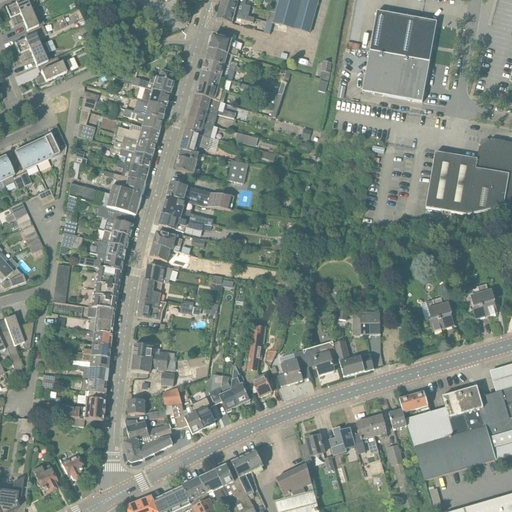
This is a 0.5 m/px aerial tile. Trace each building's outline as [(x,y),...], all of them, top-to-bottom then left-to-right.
[(9,19),(34,8),(32,3),(36,1),(35,0),(24,0),(25,1),(5,9),(9,19)] [(220,10),(248,18),(249,14),(245,12),(246,7),(245,6),(223,0),(220,10)] [(279,0),(278,4),(275,15),(272,25),(309,35),(318,0),(279,0)] [(269,13),(275,15),(278,4),(272,3),(269,13)] [(27,32),(44,24),(39,15),(33,18),(30,11),(34,9),(34,8),(9,19),(9,20),(10,20),(14,28),(13,28),(14,29),(23,24),(27,32)] [(217,22),(232,26),(234,20),(253,25),(259,26),(260,22),(248,18),(220,10),(217,22)] [(272,25),(275,15),(269,13),(266,23),(272,25)] [(370,53),(430,64),(437,24),(377,13),(370,53)] [(272,25),(266,23),(263,34),(269,36),(272,25)] [(18,55),(39,46),(37,40),(46,36),(42,26),(44,25),(44,24),(27,32),(27,33),(28,32),(31,38),(14,45),(18,55)] [(209,51),(232,57),(239,59),(240,56),(238,55),(239,52),(236,51),(238,44),(232,42),(232,41),(233,36),(220,32),(218,38),(213,37),(209,51)] [(36,68),(51,61),(44,44),(39,46),(18,55),(18,56),(19,55),(23,63),(22,63),(23,64),(32,60),(36,68)] [(206,62),(235,71),(244,73),(244,70),(236,68),(237,65),(231,63),(232,57),(209,51),(206,62)] [(430,64),(370,53),(362,93),(422,104),(425,91),(427,91),(428,87),(426,86),(430,64)] [(37,87),(70,72),(66,62),(60,65),(57,59),(51,61),(36,68),(40,67),(42,72),(40,73),(42,77),(34,80),(37,87)] [(203,74),(226,81),(231,82),(233,72),(235,73),(235,71),(206,62),(203,74)] [(320,81),(329,82),(332,65),(318,63),(317,72),(322,73),(320,81)] [(132,85),(134,79),(136,71),(127,69),(124,82),(132,85)] [(172,84),(169,83),(171,76),(160,73),(158,80),(150,78),(149,84),(139,81),(134,79),(132,85),(132,87),(144,90),(168,97),(172,84)] [(283,83),(287,85),(291,74),(287,73),(286,77),(282,75),(280,82),(283,83)] [(199,85),(223,92),(226,81),(203,74),(199,85)] [(318,92),(325,94),(327,84),(320,82),(318,92)] [(287,85),(283,83),(278,95),(283,96),(287,85)] [(196,97),(219,104),(223,92),(199,85),(196,97)] [(147,105),(165,110),(168,97),(144,90),(141,103),(147,105)] [(82,99),(97,103),(99,97),(84,93),(82,99)] [(274,107),(279,108),(283,96),(278,95),(278,94),(274,107)] [(193,109),(217,116),(234,121),(235,117),(218,112),(220,104),(219,104),(196,97),(193,109)] [(90,108),(95,110),(97,103),(82,99),(81,111),(89,113),(90,108)] [(125,111),(162,122),(165,110),(147,105),(145,112),(126,106),(125,111)] [(270,118),(276,119),(279,108),(274,107),(270,118)] [(189,121),(204,125),(214,128),(217,116),(193,109),(189,121)] [(140,129),(158,134),(162,122),(125,111),(123,118),(137,122),(137,120),(142,121),(140,129)] [(186,133),(210,140),(211,136),(206,134),(206,132),(203,131),(204,125),(189,121),(186,133)] [(77,133),(92,137),(95,129),(79,125),(77,133)] [(116,136),(125,139),(154,147),(158,134),(140,129),(130,126),(129,132),(118,129),(116,136)] [(77,139),(91,143),(92,137),(77,133),(77,139)] [(181,150),(199,156),(201,150),(207,151),(210,140),(186,133),(181,150)] [(257,140),(236,134),(234,143),(255,148),(257,140)] [(50,136),(43,139),(39,141),(48,161),(52,159),(59,156),(56,150),(58,149),(55,143),(53,144),(50,136)] [(113,149),(151,159),(154,147),(125,139),(124,144),(130,145),(129,148),(114,144),(113,149)] [(487,142),(482,145),(483,147),(479,149),(477,161),(460,158),(435,154),(426,210),(468,217),(504,208),(505,207),(511,207),(511,145),(504,144),(504,143),(491,140),(488,143),(487,142)] [(39,141),(26,147),(36,167),(48,161),(39,141)] [(23,173),(36,167),(26,147),(14,153),(23,173)] [(123,164),(148,171),(151,159),(113,149),(111,148),(110,154),(119,157),(124,159),(123,164)] [(176,171),(194,176),(197,163),(199,156),(181,150),(180,153),(181,153),(176,171)] [(81,166),(83,159),(83,153),(75,151),(73,164),(80,166),(81,166)] [(254,163),(266,166),(268,156),(256,153),(254,163)] [(0,159),(0,180),(1,183),(14,177),(5,157),(0,159)] [(228,182),(243,185),(248,166),(232,162),(228,182)] [(121,177),(144,184),(148,171),(123,164),(118,163),(116,168),(123,170),(121,177)] [(73,165),(71,179),(77,180),(80,166),(73,165)] [(141,196),(144,184),(121,177),(102,172),(101,175),(103,176),(103,177),(112,180),(112,181),(113,181),(111,188),(141,196)] [(25,188),(31,185),(26,173),(19,176),(25,188)] [(18,191),(25,188),(19,176),(12,179),(18,191)] [(231,212),(238,213),(239,213),(242,200),(235,198),(210,195),(210,198),(206,196),(207,193),(201,191),(200,196),(199,199),(191,196),(190,199),(188,198),(187,201),(185,200),(187,193),(193,195),(194,190),(188,188),(188,189),(171,184),(167,198),(168,199),(193,206),(201,208),(231,212)] [(69,199),(75,201),(78,187),(70,185),(68,198),(69,199)] [(100,208),(135,218),(141,196),(111,188),(109,196),(96,192),(92,206),(100,208)] [(40,202),(52,196),(49,190),(37,196),(40,202)] [(43,208),(55,202),(52,196),(40,202),(43,208)] [(163,216),(204,226),(212,227),(213,221),(191,215),(193,206),(168,199),(163,216)] [(12,215),(24,209),(21,203),(9,209),(12,215)] [(135,218),(100,208),(96,218),(106,221),(103,232),(112,234),(129,239),(135,218)] [(15,221),(27,215),(24,209),(12,215),(15,221)] [(72,222),(74,215),(66,212),(65,221),(66,221),(72,222)] [(7,225),(15,221),(12,215),(4,219),(7,225)] [(18,227),(30,221),(27,215),(15,221),(18,227)] [(204,226),(163,216),(162,216),(159,227),(184,234),(186,229),(192,231),(202,233),(204,226)] [(20,232),(32,227),(30,221),(18,227),(20,232)] [(63,233),(74,236),(77,223),(72,222),(66,221),(63,233)] [(23,238),(35,232),(32,227),(20,232),(23,238)] [(26,244),(38,238),(35,232),(23,238),(26,244)] [(98,242),(125,250),(129,239),(112,234),(103,232),(101,241),(99,240),(98,242)] [(60,247),(71,250),(74,236),(63,233),(60,247)] [(153,247),(179,253),(182,241),(157,234),(153,247)] [(29,250),(41,244),(38,238),(26,244),(29,250)] [(112,260),(122,262),(125,250),(98,242),(97,245),(100,246),(99,250),(97,256),(101,257),(112,260)] [(31,255),(43,250),(41,244),(29,250),(31,255)] [(199,259),(194,258),(179,253),(153,247),(150,259),(168,264),(169,258),(197,266),(199,259)] [(93,268),(97,269),(120,273),(122,262),(112,260),(101,257),(100,262),(79,259),(78,266),(85,267),(84,272),(93,273),(93,268)] [(233,270),(234,263),(215,262),(215,270),(233,270)] [(303,277),(312,274),(307,262),(298,266),(303,277)] [(0,269),(0,284),(0,285),(13,273),(5,265),(0,269)] [(146,280),(164,283),(166,270),(148,267),(146,280)] [(94,288),(116,292),(118,285),(120,273),(97,269),(94,288)] [(222,279),(214,278),(214,277),(212,285),(221,286),(222,279)] [(141,300),(160,303),(161,295),(162,285),(164,285),(164,283),(146,280),(146,282),(143,282),(141,300)] [(474,309),(472,310),(475,321),(498,315),(494,303),(495,303),(492,291),(488,293),(486,286),(478,289),(479,295),(470,297),(474,309)] [(112,312),(113,312),(116,292),(94,288),(91,309),(96,310),(112,312)] [(431,322),(429,323),(432,334),(454,327),(451,316),(452,316),(449,304),(443,306),(441,299),(432,302),(426,304),(431,322)] [(138,319),(161,322),(162,314),(167,304),(160,303),(141,300),(138,319)] [(181,315),(191,317),(193,308),(182,306),(181,315)] [(380,327),(380,314),(366,313),(366,307),(360,307),(359,313),(352,313),(353,337),(380,336),(380,327)] [(90,322),(112,324),(113,312),(112,312),(96,310),(89,309),(88,319),(91,320),(90,322)] [(337,321),(347,322),(348,313),(339,312),(337,321)] [(9,331),(14,348),(22,345),(24,351),(28,350),(29,350),(33,323),(32,322),(32,323),(18,328),(14,317),(8,319),(4,321),(8,332),(9,331)] [(88,333),(111,336),(112,324),(90,322),(90,324),(89,324),(88,333)] [(272,395),(264,377),(256,381),(254,378),(255,373),(257,373),(259,361),(262,362),(266,329),(253,327),(246,379),(251,390),(253,394),(257,393),(260,400),(272,395)] [(15,374),(20,375),(21,373),(22,368),(14,348),(9,331),(8,332),(2,334),(2,333),(0,333),(0,353),(4,351),(6,350),(15,374)] [(91,346),(109,348),(111,336),(88,333),(86,333),(86,336),(89,336),(88,339),(92,340),(91,346)] [(344,379),(374,370),(370,356),(361,358),(360,357),(350,360),(345,342),(334,345),(339,364),(340,364),(344,379)] [(308,351),(309,367),(316,365),(319,378),(334,373),(333,367),(338,365),(334,353),(332,344),(308,351)] [(84,352),(83,355),(83,357),(108,359),(109,348),(91,346),(84,345),(84,352)] [(133,360),(174,363),(175,355),(169,354),(159,353),(159,356),(153,355),(154,349),(134,346),(133,360)] [(295,362),(281,366),(284,375),(277,377),(280,388),(287,386),(287,387),(302,382),(300,375),(309,372),(307,367),(309,367),(308,351),(294,355),(295,362)] [(267,352),(266,363),(272,364),(277,354),(267,352)] [(78,367),(107,371),(108,359),(83,357),(77,356),(75,356),(74,362),(78,363),(78,367)] [(231,392),(238,407),(250,402),(243,386),(245,385),(241,373),(241,372),(242,360),(236,359),(235,368),(234,369),(232,383),(231,392)] [(131,373),(151,375),(151,369),(157,370),(157,372),(166,373),(176,374),(176,363),(174,363),(133,360),(131,373)] [(511,362),(490,368),(497,394),(500,393),(499,390),(511,386),(511,362)] [(82,381),(105,384),(107,371),(78,367),(77,372),(79,372),(82,373),(82,375),(82,381)] [(21,373),(20,375),(18,389),(25,390),(27,374),(21,373)] [(161,387),(173,388),(175,375),(162,374),(161,387)] [(41,389),(53,390),(55,378),(43,376),(41,389)] [(226,413),(238,407),(231,392),(232,383),(228,385),(229,378),(222,378),(221,388),(219,398),(222,403),(226,413)] [(87,395),(104,396),(105,384),(82,381),(80,394),(87,395)] [(491,445),(511,437),(511,420),(509,421),(505,408),(511,406),(511,386),(499,390),(500,393),(497,394),(480,399),(483,409),(481,410),(491,445)] [(214,406),(222,403),(219,398),(221,388),(209,393),(214,406)] [(188,428),(184,414),(178,390),(163,395),(164,408),(172,407),(178,430),(188,428)] [(511,437),(491,445),(481,410),(483,409),(480,399),(477,400),(474,390),(443,399),(446,409),(464,470),(511,456),(511,437)] [(402,411),(403,414),(428,407),(424,394),(405,400),(399,401),(402,411)] [(85,421),(102,423),(104,396),(87,395),(86,401),(85,400),(84,411),(79,410),(79,409),(39,405),(37,415),(72,419),(85,421)] [(192,436),(204,430),(196,414),(191,401),(186,403),(189,411),(184,414),(188,428),(192,436)] [(128,416),(145,416),(145,402),(128,402),(128,416)] [(196,414),(204,430),(215,425),(213,422),(216,420),(211,408),(196,414)] [(424,482),(464,470),(446,409),(406,421),(414,449),(420,469),(424,482)] [(389,415),(393,432),(407,428),(403,414),(402,411),(389,415)] [(149,421),(167,419),(165,412),(148,414),(149,421)] [(387,438),(386,433),(382,417),(369,421),(374,439),(381,437),(382,440),(387,438)] [(72,419),(71,427),(84,429),(85,421),(72,419)] [(36,422),(21,420),(19,433),(34,435),(36,422)] [(379,454),(374,439),(369,421),(356,424),(362,445),(367,444),(371,457),(379,454)] [(170,430),(169,427),(168,428),(167,427),(158,431),(154,433),(153,429),(151,429),(149,423),(146,424),(145,422),(134,425),(133,423),(125,424),(129,443),(149,438),(154,436),(170,430)] [(339,429),(333,431),(336,442),(329,443),(333,456),(346,452),(345,450),(355,447),(350,430),(340,432),(339,429)] [(161,452),(163,451),(172,447),(169,439),(172,439),(170,430),(154,436),(161,452)] [(143,461),(161,452),(154,436),(149,438),(129,443),(124,444),(124,445),(128,463),(129,464),(131,465),(131,464),(143,461)] [(306,466),(308,471),(314,469),(311,459),(324,456),(319,437),(306,441),(307,447),(302,448),(305,461),(306,466)] [(405,511),(410,511),(414,511),(408,485),(402,465),(403,465),(398,447),(387,450),(392,468),(394,468),(405,511)] [(253,474),(263,469),(256,453),(246,458),(253,474)] [(77,456),(61,464),(68,478),(70,477),(73,482),(83,477),(80,472),(84,470),(77,456)] [(237,477),(248,497),(254,494),(246,477),(253,474),(246,458),(231,465),(237,477)] [(328,473),(335,471),(331,458),(324,460),(328,473)] [(277,511),(320,511),(320,509),(308,471),(306,466),(276,480),(284,499),(293,495),(294,497),(274,502),(277,511)] [(41,469),(32,473),(42,492),(45,490),(47,495),(57,490),(55,485),(57,484),(49,467),(42,470),(41,469)] [(215,472),(232,506),(234,511),(255,511),(253,509),(254,509),(248,497),(237,477),(232,480),(227,467),(215,472)] [(226,509),(232,506),(215,472),(200,480),(207,495),(212,493),(213,494),(219,491),(218,494),(226,509)] [(0,511),(13,511),(18,509),(16,505),(16,504),(16,503),(16,497),(20,498),(23,479),(13,484),(12,494),(0,491),(0,511)] [(182,488),(192,510),(193,511),(215,511),(207,495),(200,480),(182,488)] [(182,511),(187,511),(192,510),(182,488),(173,492),(182,511)] [(169,511),(182,511),(173,492),(163,497),(169,511)] [(511,511),(511,496),(457,511),(511,511)] [(169,511),(163,497),(153,502),(157,511),(169,511)] [(157,511),(153,502),(152,498),(126,509),(126,511),(157,511)]
